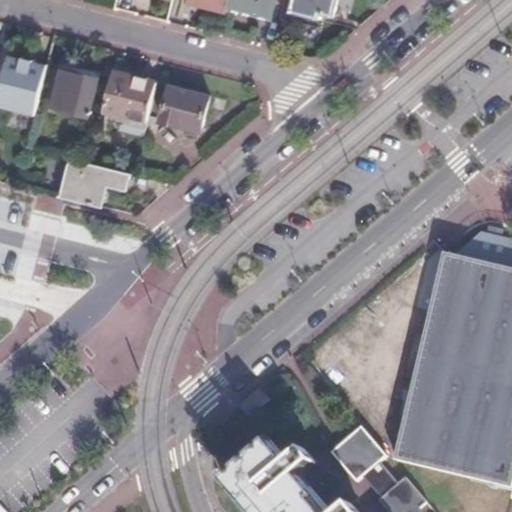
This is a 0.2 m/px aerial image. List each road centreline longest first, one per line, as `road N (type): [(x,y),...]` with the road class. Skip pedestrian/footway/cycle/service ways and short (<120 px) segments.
road 1 (secondary): [(182,409),(511,124)]
road 2 (residential): [(0,0),(271,67),(301,82),(315,105)]
road 3 (secondary): [(315,105),(137,262)]
road 4 (secondary): [(440,0),(315,105)]
road 5 (secondary): [(68,511),(182,409)]
road 6 (residential): [(137,262),(0,235)]
road 7 (secondary): [(92,305),(0,388)]
